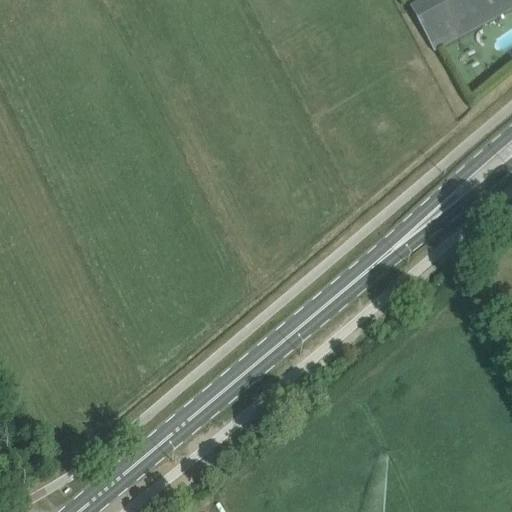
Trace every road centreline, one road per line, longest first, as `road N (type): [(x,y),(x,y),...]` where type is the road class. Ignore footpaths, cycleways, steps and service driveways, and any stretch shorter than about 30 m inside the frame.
road 1 (primary): [(82,511),(424,222)]
road 2 (primary): [(511,133),(424,222)]
